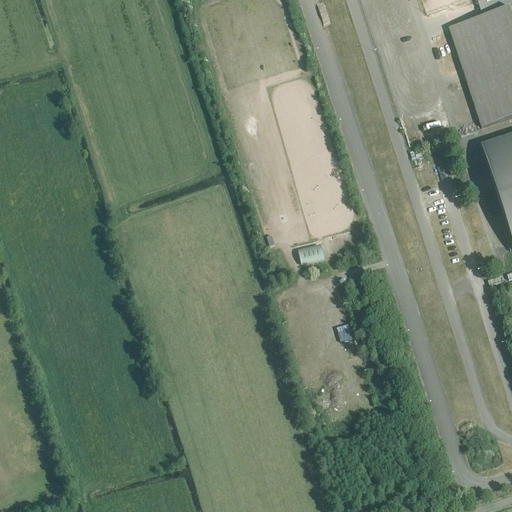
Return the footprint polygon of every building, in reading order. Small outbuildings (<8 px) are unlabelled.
[(511,0),(475,0),(476,3),(477,3),(483,20),(449,31),(482,130),(511,120),(511,138),(481,149),(511,242),(511,0)] [(345,126),(340,127),(346,152),(351,150),(345,126)] [(366,184),(360,186),(367,211),(373,209),(366,184)] [(302,231),(327,232),(327,206),(302,205),(302,231)] [(326,257),(323,245),(303,250),(306,262),(326,257)] [(297,327),(289,300),(277,303),(285,330),(297,327)] [(407,316),(403,318),(409,342),(414,340),(407,316)] [(300,344),(295,345),(301,367),(306,366),(300,344)] [(327,405),(333,403),(325,380),(320,382),(327,405)]
